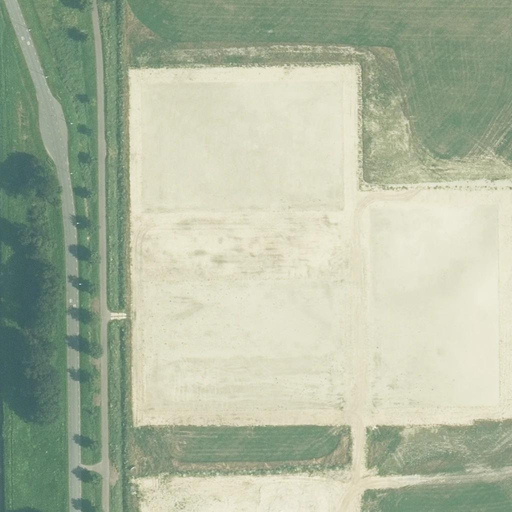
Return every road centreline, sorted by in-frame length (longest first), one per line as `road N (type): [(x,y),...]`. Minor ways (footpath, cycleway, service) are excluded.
road 1 (tertiary): [(74,511),(68,202),(50,113),(10,0)]
road 2 (unclassified): [(105,511),(93,0)]
road 3 (track): [(12,511),(0,15)]
